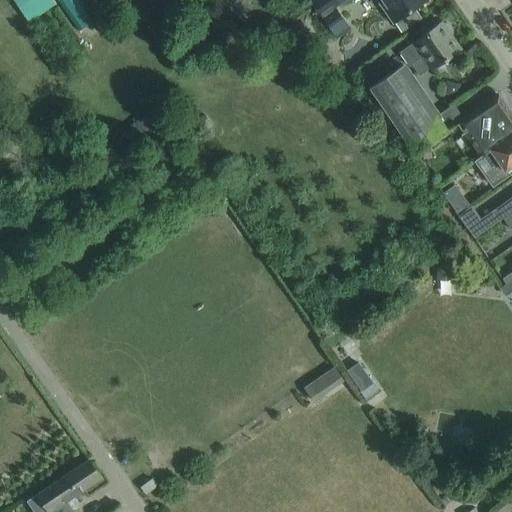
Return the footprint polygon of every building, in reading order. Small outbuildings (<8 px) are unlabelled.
[(83,0),(59,0),(80,30),(96,18),(83,0)] [(313,0),(311,2),(321,16),(336,38),(351,27),(336,5),(343,0),(313,0)] [(395,20),(402,30),(422,17),(415,7),(424,0),(379,0),(394,21),(395,20)] [(442,21),(399,51),(409,66),(412,64),(419,73),(431,65),(433,67),(460,47),(442,21)] [(402,64),(386,75),(370,86),(415,151),(447,129),(402,64)] [(511,132),(511,112),(498,93),(457,121),(481,155),(491,148),(511,132)] [(137,119),(122,130),(135,149),(150,138),(169,125),(156,106),(137,119)] [(200,117),(208,128),(214,124),(206,113),(200,117)] [(511,132),(491,148),(499,160),(484,171),(493,185),(511,171),(511,132)] [(497,208),(503,217),(511,210),(511,196),(506,201),(497,208)] [(502,277),(506,282),(509,281),(511,278),(511,275),(509,272),(502,277)] [(511,285),(509,281),(506,282),(496,290),(500,297),(511,288),(511,285)] [(358,360),(346,369),(361,388),(372,380),(358,360)] [(305,386),(315,400),(345,379),(336,365),(305,386)] [(89,458),(27,500),(35,511),(72,511),(74,511),(66,500),(101,476),(89,458)]
